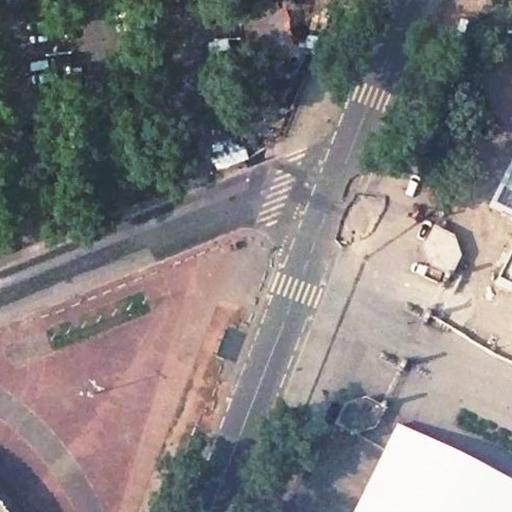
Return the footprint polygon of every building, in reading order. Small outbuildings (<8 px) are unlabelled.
[(511,148),(486,200),(511,212),(511,237),(490,282),(511,292),(511,148)] [(434,229),(425,247),(431,266),(445,273),(449,275),(458,256),(452,238),(434,229)] [(365,400),(346,406),(337,424),(355,433),(374,427),(383,409),(379,407),(365,400)] [(511,511),(511,486),(392,428),(350,511),(511,511)] [(0,511),(18,511),(0,489),(0,511)]
